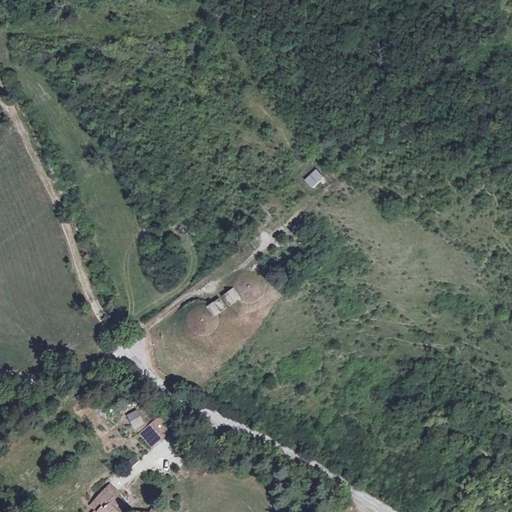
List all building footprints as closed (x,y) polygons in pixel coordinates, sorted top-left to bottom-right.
[(314,169),(301,181),(311,192),(323,179),(314,169)] [(239,274),(236,278),(234,280),(233,285),(233,289),(221,297),(229,307),(238,300),(241,302),(245,304),(250,304),(252,304),(254,304),(257,302),(262,298),(264,296),(266,291),(266,288),(265,283),(264,279),(261,276),(259,274),(255,271),(247,271),(242,272),(239,274)] [(208,307),(205,306),(203,307),(202,306),(196,308),(194,310),(190,313),(188,319),(188,324),(189,328),(191,331),(194,334),(196,336),(201,337),(202,337),(204,337),(205,337),(210,336),(213,335),(215,333),(217,330),(219,326),(219,323),(219,318),(218,315),(226,309),(219,299),(208,307)] [(143,424),(136,410),(127,415),(134,429),(143,424)] [(160,416),(150,426),(161,439),(172,430),(160,416)] [(161,439),(150,426),(139,435),(151,448),(161,439)] [(119,495),(108,486),(90,506),(95,510),(93,511),(160,511),(153,511),(151,511),(120,511),(127,506),(116,497),(118,495),(119,495)]
